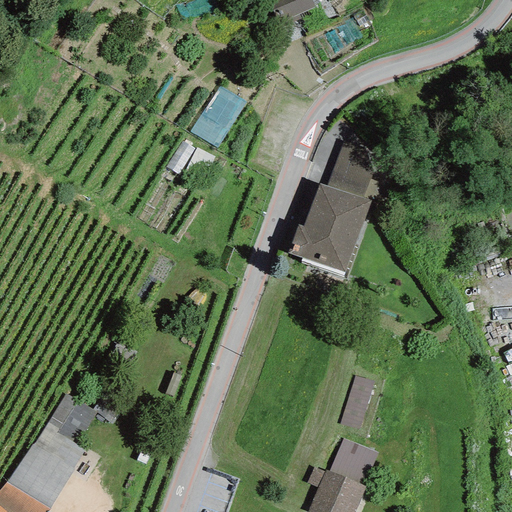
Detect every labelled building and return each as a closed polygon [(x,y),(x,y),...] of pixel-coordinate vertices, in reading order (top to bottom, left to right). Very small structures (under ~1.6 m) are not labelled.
[(311,0),(267,0),(279,24),(315,8),(311,0)] [(220,145),(247,99),(220,83),(193,129),(220,145)] [(343,141),(327,187),(361,198),(377,153),(343,141)] [(327,187),(318,183),(303,227),(298,225),(288,253),(344,273),(370,202),(361,198),(327,187)] [(343,423),(364,427),(374,378),(353,374),(343,423)] [(65,394),(6,482),(50,510),(84,451),(75,446),(97,412),(65,394)] [(375,511),(382,496),(340,478),(325,511),(375,511)] [(6,482),(0,488),(0,508),(4,511),(47,511),(50,510),(6,482)]
